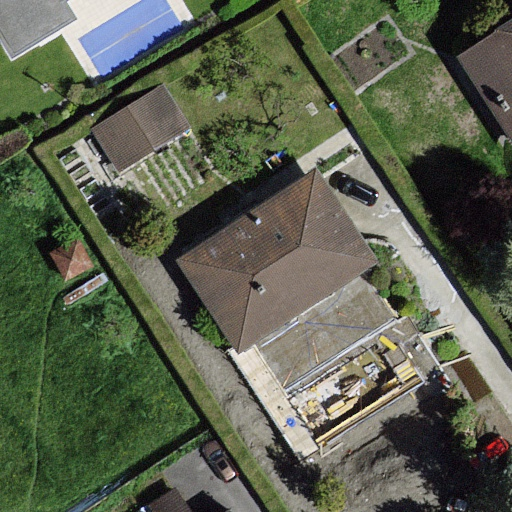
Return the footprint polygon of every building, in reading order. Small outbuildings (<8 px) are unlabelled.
[(0,0),(0,63),(4,71),(67,33),(59,16),(85,0),(0,0)] [(511,25),(453,66),(511,157),(511,25)] [(190,126),(163,84),(92,128),(118,171),(190,126)] [(371,274),(315,182),(176,272),(234,357),(371,274)] [(88,265),(74,240),(49,254),(63,279),(88,265)]
